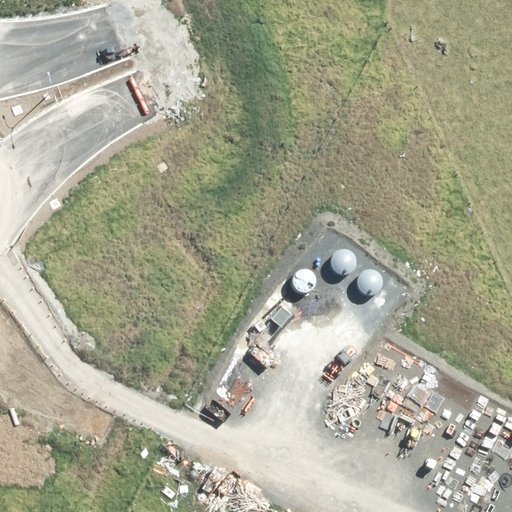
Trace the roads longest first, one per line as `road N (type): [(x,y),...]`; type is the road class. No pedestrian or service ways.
road 1 (track): [(0,283),(69,374),(335,511)]
road 2 (unclassified): [(173,44),(0,193)]
road 3 (unclassified): [(0,78),(173,44)]
